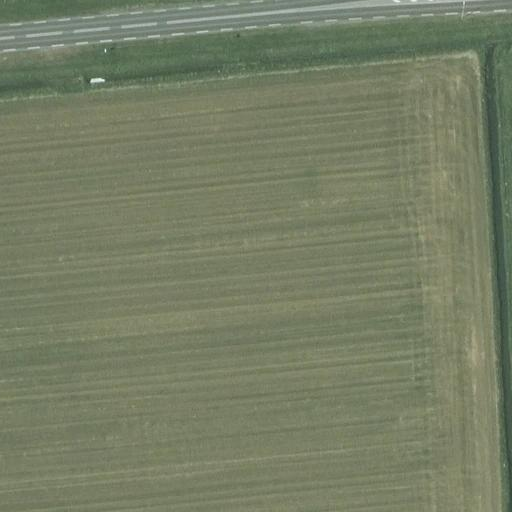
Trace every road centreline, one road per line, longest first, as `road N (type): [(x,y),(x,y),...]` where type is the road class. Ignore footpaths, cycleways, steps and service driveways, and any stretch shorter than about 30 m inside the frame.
road 1 (primary): [(212,19),(511,4)]
road 2 (primary): [(212,19),(0,39)]
